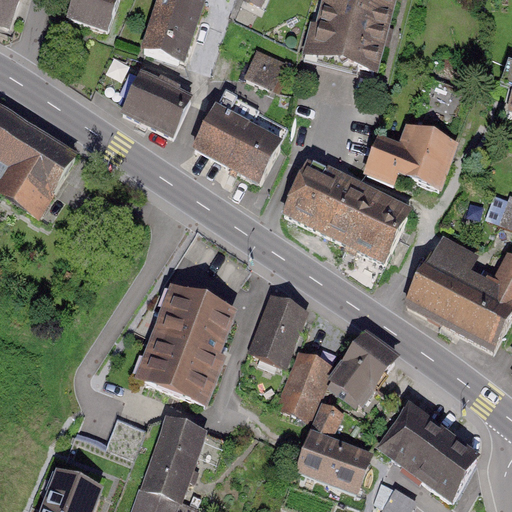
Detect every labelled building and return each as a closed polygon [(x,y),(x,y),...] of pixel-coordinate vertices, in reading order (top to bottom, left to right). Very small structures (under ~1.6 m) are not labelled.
[(0,0),(0,23),(11,28),(22,0),(0,0)] [(72,0),(65,20),(102,34),(114,0),(72,0)] [(182,66),(203,0),(159,0),(143,53),(182,66)] [(377,83),(395,0),(322,0),(307,68),(377,83)] [(282,73),(258,59),(242,88),(266,101),(282,73)] [(143,72),(120,112),(171,140),(193,100),(143,72)] [(80,158),(0,106),(0,169),(52,202),(80,158)] [(215,109),(192,151),(257,188),(281,146),(215,109)] [(444,193),(461,145),(407,126),(400,146),(378,138),(364,177),(394,188),(398,176),(444,193)] [(308,175),(286,219),(386,269),(409,224),(393,216),(396,209),(383,202),(379,210),(308,175)] [(511,229),(511,201),(498,197),(490,224),(511,229)] [(494,357),(511,324),(511,271),(503,267),(488,294),(470,284),(480,265),(442,244),(407,309),(494,357)] [(200,405),(235,315),(168,289),(133,379),(200,405)] [(288,372),(310,318),(272,303),(249,357),(288,372)] [(394,371),(360,346),(323,395),(357,420),(394,371)] [(331,368),(299,355),(275,413),(308,427),(331,368)] [(441,438),(406,410),(372,454),(407,482),(441,438)] [(177,511),(203,439),(162,425),(132,511),(177,511)] [(477,466),(441,438),(407,482),(442,509),(477,466)] [(370,466),(308,443),(294,480),(357,503),(370,466)] [(45,511),(98,511),(104,497),(57,480),(45,511)]
